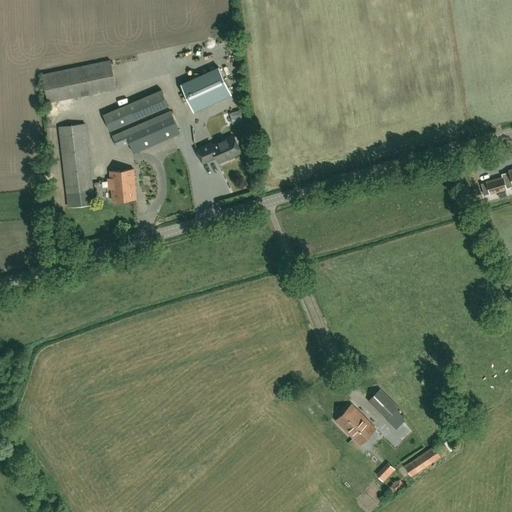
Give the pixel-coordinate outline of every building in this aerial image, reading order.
[(48,102),(116,88),(110,60),(42,74),(48,102)] [(219,67),(181,84),(194,112),(231,95),(219,67)] [(168,106),(162,90),(103,115),(110,131),(168,106)] [(133,153),(180,133),(171,111),(112,135),(118,148),(130,143),(133,153)] [(239,113),(232,116),(234,121),(241,118),(239,113)] [(95,204),(93,190),(85,123),(59,126),(67,193),(69,207),(95,204)] [(211,143),(197,149),(203,162),(216,156),(219,162),(240,152),(233,136),(219,142),(221,146),(214,149),(211,143)] [(110,171),(110,178),(107,178),(108,190),(111,189),(112,200),(136,198),(134,169),(110,171)] [(502,177),(487,182),(489,189),(490,193),(497,191),(505,189),(511,187),(511,169),(509,170),(510,172),(501,175),(502,177)] [(100,190),(102,199),(108,198),(106,189),(100,190)] [(386,418),(398,406),(379,388),(368,400),(386,418)] [(360,444),(376,429),(351,404),(335,420),(360,444)] [(450,441),(446,443),(450,454),(455,452),(450,441)] [(410,475),(439,455),(434,447),(405,466),(410,475)] [(394,469),(388,463),(385,467),(391,472),(394,469)] [(389,486),(399,494),(407,484),(397,476),(389,486)]
